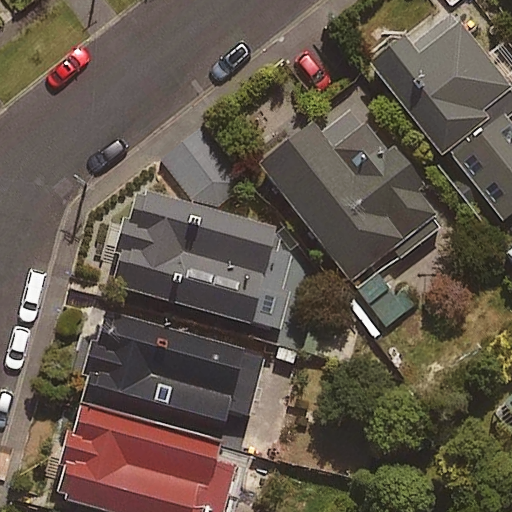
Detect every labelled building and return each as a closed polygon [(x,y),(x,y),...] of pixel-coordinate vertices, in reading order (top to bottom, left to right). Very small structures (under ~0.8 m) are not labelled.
[(456,0),(469,0),(484,15),(495,7),(489,0),(445,0),(450,6),(456,0)] [(464,32),(443,11),(370,69),(434,150),(440,146),(500,221),(511,211),(511,135),(500,120),(511,109),(511,97),(461,34),(464,32)] [(378,271),(436,228),(406,187),(413,182),(379,137),(373,142),(356,120),(351,123),(341,110),(314,130),(305,117),(252,156),(381,329),(419,301),(398,273),(386,282),(378,271)] [(195,132),(161,159),(200,206),(233,178),(195,132)] [(200,206),(123,186),(98,281),(275,327),(297,242),(268,234),(271,224),(200,206)] [(511,262),(511,239),(501,248),(511,262)] [(67,398),(212,436),(219,408),(245,415),(261,353),(90,308),(67,398)] [(511,376),(491,393),(511,419),(511,376)] [(212,436),(67,398),(43,491),(124,511),(217,511),(230,465),(206,458),(212,436)]
